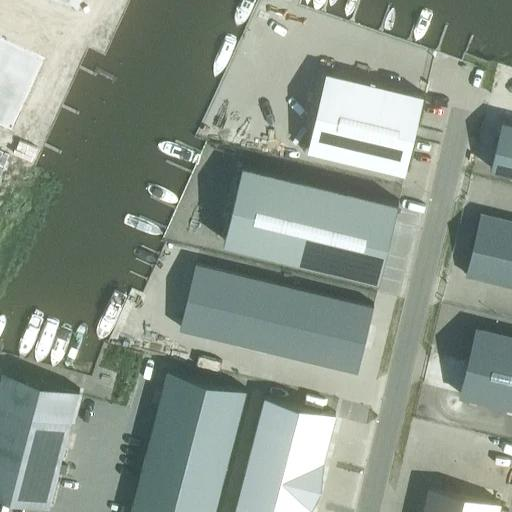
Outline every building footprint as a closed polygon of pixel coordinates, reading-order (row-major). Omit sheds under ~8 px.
[(62,0),(84,9),(87,0),(62,0)] [(256,4),(205,115),(259,140),(297,23),(256,4)] [(0,35),(0,121),(21,131),(52,57),(0,35)] [(402,170),(405,171),(424,93),(326,70),(308,148),(402,170)] [(511,120),(502,118),(502,119),(503,120),(491,166),(490,166),(490,167),(511,172),(511,120)] [(399,200),(243,162),(224,240),(380,278),(399,200)] [(482,211),(475,243),(488,246),(496,215),(482,211)] [(488,246),(502,249),(509,218),(496,215),(488,246)] [(511,251),(511,218),(509,218),(502,249),(511,251)] [(475,243),(467,274),(481,277),(488,246),(475,243)] [(481,277),(494,280),(502,249),(488,246),(481,277)] [(511,251),(502,249),(494,280),(508,284),(511,265),(511,251)] [(196,260),(180,327),(358,369),(374,303),(196,260)] [(128,320),(122,341),(145,347),(150,326),(128,320)] [(462,393),(461,395),(511,406),(511,332),(476,324),(475,326),(481,327),(465,394),(462,393)] [(168,367),(130,511),(213,511),(246,388),(245,387),(245,389),(169,369),(169,368),(168,367)] [(0,489),(49,503),(49,505),(80,388),(79,388),(77,394),(2,375),(4,368),(3,368),(0,378),(0,489)] [(265,394),(234,511),(309,511),(311,506),(312,506),(315,500),(313,499),(322,465),(324,465),(325,459),(324,458),(336,412),(265,394)] [(432,484),(425,511),(500,511),(503,501),(432,484)]
